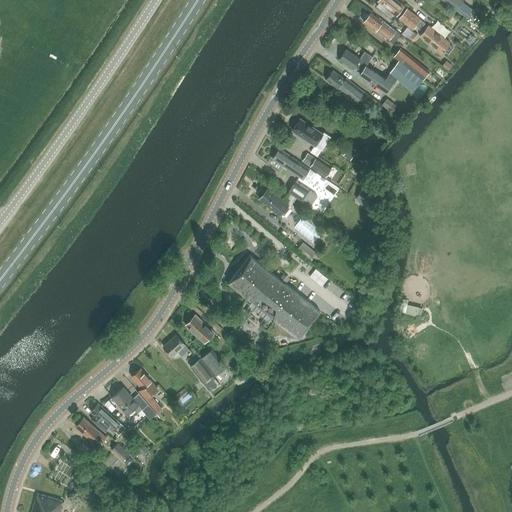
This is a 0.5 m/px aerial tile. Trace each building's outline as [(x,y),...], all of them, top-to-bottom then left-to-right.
[(399,1),(396,0),(378,0),(378,1),(397,16),(404,6),(399,1)] [(421,20),(407,9),(399,18),(414,29),(421,20)] [(364,22),(375,31),(376,29),(389,39),(396,31),(383,21),(382,22),(371,13),(364,22)] [(429,25),(420,36),(441,54),(445,50),(450,43),(429,25)] [(400,48),(394,57),(399,61),(398,61),(405,66),(422,80),(423,79),(429,72),(400,48)] [(346,49),(339,59),(354,69),(355,67),(362,72),(360,75),(386,92),(393,83),(398,76),(414,90),(422,80),(405,66),(398,61),(386,77),(367,65),(367,64),(372,57),(365,51),(360,59),(346,49)] [(346,78),(345,79),(333,70),(326,79),(356,103),(364,92),(346,78)] [(352,106),(340,96),(335,102),(347,112),(352,106)] [(387,98),(382,105),(393,113),(398,107),(387,98)] [(292,130),(315,146),(323,134),(300,118),(292,130)] [(280,149),(273,159),(302,179),(305,174),(309,168),(280,149)] [(330,168),(315,158),(310,165),(325,176),(330,168)] [(295,181),(288,192),(289,192),(297,198),(301,201),(302,200),(311,205),(317,196),(295,181)] [(260,197),(280,213),(289,202),(268,186),(260,197)] [(357,197),(374,208),(380,200),(363,188),(357,197)] [(303,242),(297,250),(309,260),(315,252),(303,242)] [(248,298),(251,301),(252,300),(273,317),(272,318),(275,320),(299,339),(320,312),(284,283),(280,279),(250,255),(228,282),(248,298)] [(189,322),(186,324),(192,330),(192,331),(198,336),(197,337),(204,343),(214,332),(204,323),(203,323),(194,315),(192,318),(191,318),(189,320),(189,322)] [(182,356),(189,349),(176,334),(163,346),(172,356),(178,351),(182,356)] [(211,348),(200,356),(215,375),(226,367),(211,348)] [(232,348),(220,358),(227,367),(228,366),(232,372),(243,363),(232,348)] [(199,357),(189,365),(209,390),(219,383),(199,357)] [(148,395),(144,398),(156,413),(162,408),(149,394),(157,387),(140,368),(137,372),(135,372),(133,374),(133,375),(131,376),(148,395)] [(138,405),(151,419),(157,414),(139,393),(133,398),(123,387),(112,397),(127,414),(138,405)] [(95,415),(91,420),(104,431),(108,426),(112,430),(119,423),(98,404),(91,411),(95,415)] [(95,436),(102,442),(106,437),(83,417),(76,426),(91,440),(95,436)] [(92,451),(83,443),(79,447),(88,455),(92,451)] [(128,453),(118,443),(111,450),(122,460),(128,453)] [(31,511),(60,511),(61,508),(62,501),(37,493),(31,511)]
